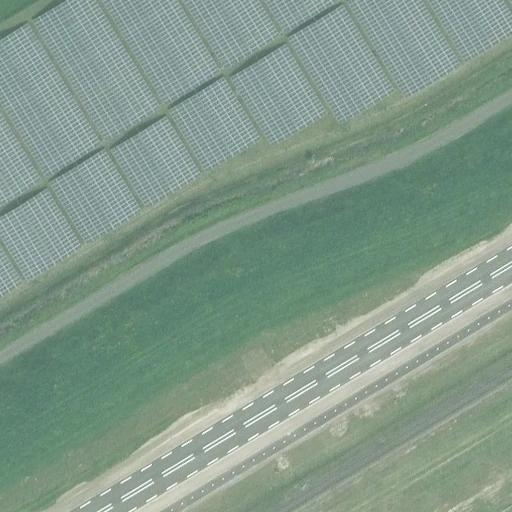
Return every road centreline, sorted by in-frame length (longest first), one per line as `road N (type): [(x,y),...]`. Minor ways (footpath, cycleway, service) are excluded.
road 1 (unclassified): [(511,96),(423,149),(241,221),(0,362)]
road 2 (secondary): [(113,511),(511,271)]
